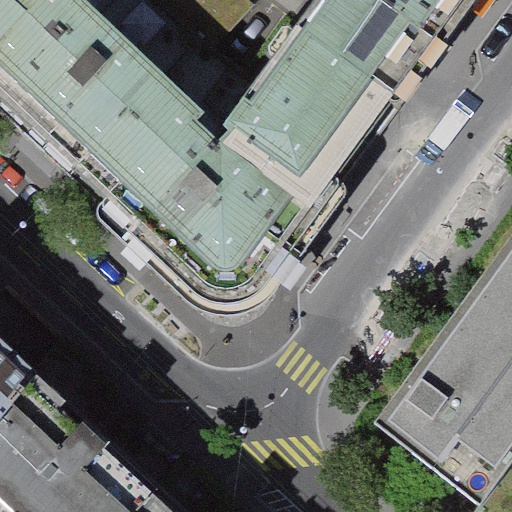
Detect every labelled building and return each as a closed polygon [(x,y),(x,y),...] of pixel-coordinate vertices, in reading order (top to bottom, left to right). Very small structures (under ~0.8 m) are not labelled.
[(17,0),(0,20),(0,87),(136,217),(215,120),(92,0),(17,0)] [(0,0),(0,20),(17,0),(0,0)] [(413,89),(475,0),(309,0),(307,4),(215,120),(325,213),(413,89)] [(270,286),(325,213),(215,120),(136,217),(214,291),(226,300),(245,302),(257,297),(270,286)] [(511,511),(511,254),(368,442),(460,511),(511,511)] [(0,420),(33,376),(0,345),(0,420)] [(0,507),(5,511),(142,511),(158,493),(33,376),(0,420),(0,507)] [(178,511),(158,493),(142,511),(178,511)]
